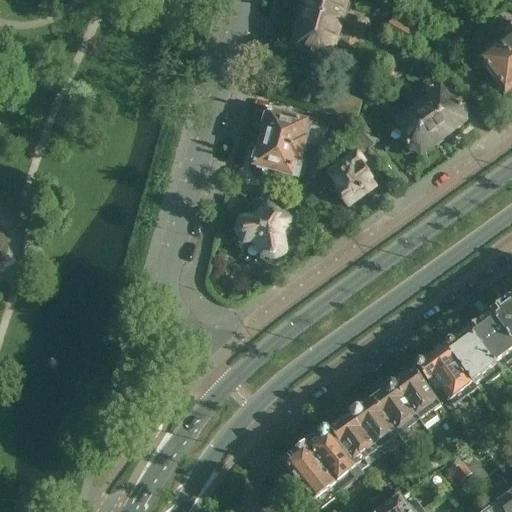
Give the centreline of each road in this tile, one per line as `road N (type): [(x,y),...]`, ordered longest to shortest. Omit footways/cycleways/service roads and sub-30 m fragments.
road 1 (unclassified): [(212,364),(166,309),(246,0)]
road 2 (residential): [(511,140),(212,364)]
road 3 (secondary): [(511,169),(227,386)]
road 4 (secondary): [(259,401),(511,216)]
road 5 (residential): [(259,401),(276,411),(511,241)]
road 6 (secondary): [(175,511),(208,458),(259,401)]
road 7 (secondary): [(227,386),(139,476)]
